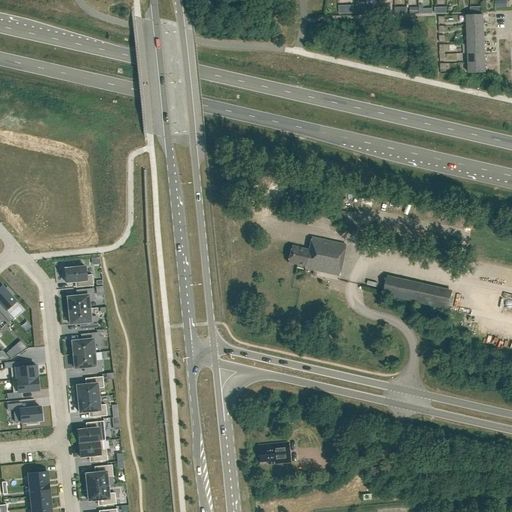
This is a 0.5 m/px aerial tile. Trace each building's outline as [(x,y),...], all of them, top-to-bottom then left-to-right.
[(467,25),(484,25),(484,15),(466,15),(467,25)] [(467,35),(484,34),(484,25),(467,25),(467,35)] [(467,44),(485,43),(484,34),(467,35),(467,44)] [(468,53),(485,53),(485,43),(467,44),(468,53)] [(468,63),(486,62),(485,53),(468,53),(468,63)] [(486,62),(468,63),(469,73),(486,72),(486,62)] [(309,250),(291,246),(288,263),(305,266),(305,268),(322,272),(339,276),(346,245),(329,241),(311,237),(309,250)] [(85,267),(64,269),(66,283),(78,281),(78,287),(93,286),(92,275),(86,275),(85,267)] [(299,272),(296,285),(314,289),(316,276),(299,272)] [(387,275),(386,279),(383,296),(448,310),(452,294),(453,290),(387,275)] [(2,286),(0,287),(0,303),(8,312),(3,316),(9,322),(14,318),(9,314),(19,305),(11,296),(13,294),(7,287),(5,289),(2,286)] [(79,296),(67,297),(69,311),(90,309),(89,300),(95,300),(93,288),(79,290),(79,296)] [(90,309),(69,311),(70,324),(82,323),(83,329),(98,328),(96,316),(90,317),(90,309)] [(84,340),(72,341),(73,355),(94,353),(93,344),(99,344),(98,332),(83,334),(84,340)] [(27,348),(20,340),(16,344),(21,351),(27,348)] [(0,359),(8,359),(1,351),(0,351),(0,359)] [(94,353),(73,355),(75,368),(86,367),(87,373),(102,372),(101,360),(95,361),(94,353)] [(36,365),(10,368),(12,381),(37,378),(36,365)] [(86,384),(76,385),(78,399),(99,397),(98,389),(104,388),(103,377),(88,378),(88,384),(86,384)] [(13,393),(6,394),(7,400),(21,398),(20,392),(39,390),(37,378),(12,381),(13,393)] [(99,397),(78,399),(79,413),(89,412),(91,411),(92,417),(107,416),(105,405),(99,405),(99,397)] [(20,409),(14,410),(15,423),(21,422),(28,421),(28,424),(37,423),(37,420),(42,420),(40,407),(20,409)] [(89,429),(77,430),(78,444),(102,441),(105,441),(103,421),(88,423),(89,429)] [(102,441),(78,444),(80,457),(92,456),(92,462),(107,460),(106,449),(103,449),(102,441)] [(288,443),(258,445),(258,448),(259,462),(268,461),(269,464),(290,462),(288,443)] [(97,473),(86,474),(87,487),(108,485),(107,477),(113,476),(112,465),(97,467),(97,473)] [(47,472),(28,474),(29,486),(48,484),(47,472)] [(48,484),(29,486),(30,497),(50,495),(49,484),(48,484)] [(108,485),(87,487),(88,501),(100,500),(101,506),(116,504),(115,493),(109,493),(108,485)] [(50,495),(30,497),(31,508),(51,506),(50,495)]
